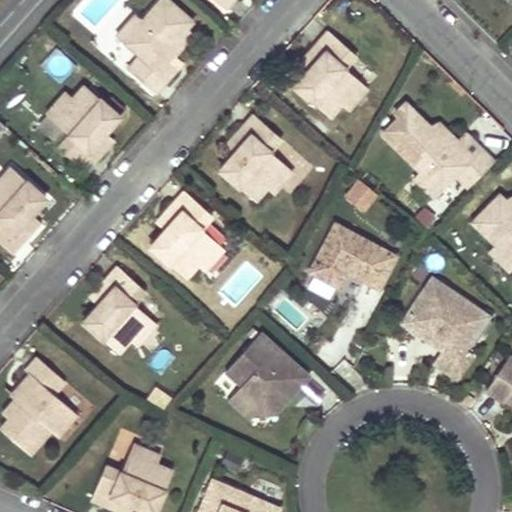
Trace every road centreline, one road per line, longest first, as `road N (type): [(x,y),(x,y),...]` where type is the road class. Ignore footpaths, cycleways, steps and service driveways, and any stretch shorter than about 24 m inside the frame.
road 1 (residential): [(0,337),(299,0)]
road 2 (residential): [(483,511),(486,477),(476,447),(431,407),(401,401),(343,419),(323,442),(311,470),(314,511)]
road 3 (residential): [(404,0),(511,105)]
